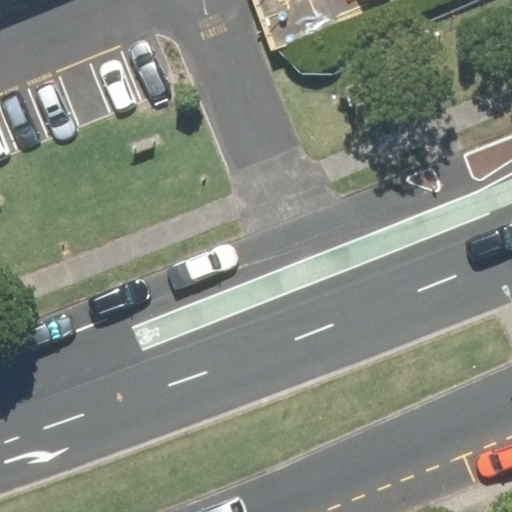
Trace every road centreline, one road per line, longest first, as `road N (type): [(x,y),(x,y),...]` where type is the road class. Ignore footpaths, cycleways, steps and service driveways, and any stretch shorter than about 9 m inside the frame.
road 1 (secondary): [(0,396),(511,199)]
road 2 (secondary): [(511,416),(258,511)]
